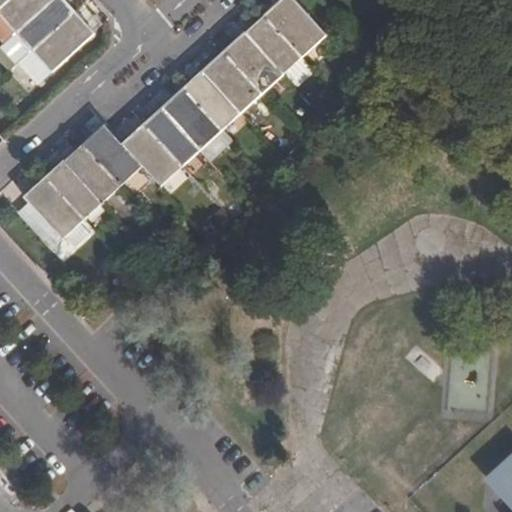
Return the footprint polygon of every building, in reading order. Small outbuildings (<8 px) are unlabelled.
[(0,0),(0,8),(8,0),(0,0)] [(8,0),(0,8),(0,11),(18,32),(52,1),(53,0),(8,0)] [(18,32),(35,50),(69,20),(77,12),(69,4),(65,0),(53,0),(52,1),(18,32)] [(282,0),(281,2),(266,15),(273,23),(304,57),(327,35),(297,2),(295,0),(282,0)] [(87,23),(77,12),(69,20),(35,50),(54,70),(87,40),(95,33),(87,23)] [(96,14),(87,23),(95,33),(105,24),(96,14)] [(248,14),(239,22),(248,32),(256,24),(248,14)] [(285,73),(304,57),(273,23),(266,15),(256,24),(248,32),(255,40),(285,73)] [(228,32),(237,41),(248,32),(239,22),(228,32)] [(263,93),(285,73),(255,40),(248,32),(237,41),(226,52),(233,60),(263,93)] [(207,51),(195,62),(203,72),(215,61),(207,51)] [(241,113),(263,93),(233,60),(226,52),(215,61),(203,72),(211,80),(241,113)] [(285,73),(298,87),(317,71),(304,57),(285,73)] [(185,71),(193,81),(203,72),(195,62),(185,71)] [(223,130),(241,113),(211,80),(203,72),(193,81),(185,88),(192,96),(223,130)] [(209,143),(223,130),(192,96),(185,88),(174,98),(164,107),(171,115),(202,149),(209,143)] [(166,89),(156,98),(164,107),(174,98),(166,89)] [(146,107),(154,116),(164,107),(156,98),(146,107)] [(183,166),(202,149),(171,115),(164,107),(154,116),(145,124),(153,132),(183,166)] [(86,125),(95,134),(105,125),(96,116),(86,125)] [(161,186),(183,166),(153,132),(145,124),(134,135),(123,144),(123,145),(130,153),(143,166),(154,179),(161,186)] [(122,185),(143,166),(130,153),(123,145),(112,133),(109,130),(107,127),(105,125),(95,134),(85,143),(92,151),(122,185)] [(115,135),(123,144),(134,135),(125,126),(115,135)] [(68,142),(58,151),(66,160),(68,159),(76,151),(68,142)] [(117,189),(122,185),(92,151),(85,143),(76,151),(68,159),(66,160),(74,168),(104,202),(117,189)] [(48,160),(56,169),(66,160),(58,151),(48,160)] [(86,218),(104,202),(74,168),(66,160),(56,169),(48,177),(55,185),(86,218)] [(122,185),(134,197),(154,179),(143,166),(122,185)] [(48,177),(36,187),(26,196),(33,204),(64,238),(86,218),(55,185),(48,177)] [(18,187),(26,196),(36,187),(28,178),(18,187)] [(511,456),(487,480),(511,505),(511,456)]
